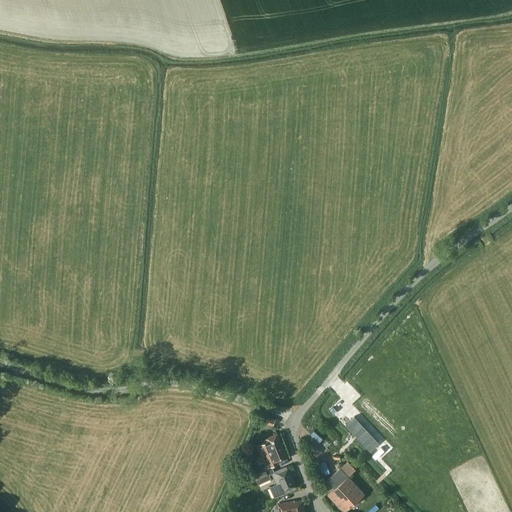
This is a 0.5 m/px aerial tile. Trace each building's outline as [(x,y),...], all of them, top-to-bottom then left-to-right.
[(259,418),(274,425),(276,419),(262,412),(259,418)] [(257,445),(258,448),(263,458),(267,467),(271,465),(287,457),(277,433),(265,439),(266,441),(257,445)] [(258,480),(269,475),(268,473),(274,471),(272,466),(264,470),(264,469),(255,473),(258,480)] [(288,468),(287,466),(284,467),(272,472),(277,484),(270,487),(274,497),(294,489),(294,488),(296,487),(296,485),(288,468)] [(344,479),(349,475),(341,466),(327,479),(335,487),(327,494),(343,511),(361,497),(344,479)] [(304,511),(302,500),(295,501),(278,504),(279,511),(304,511)]
